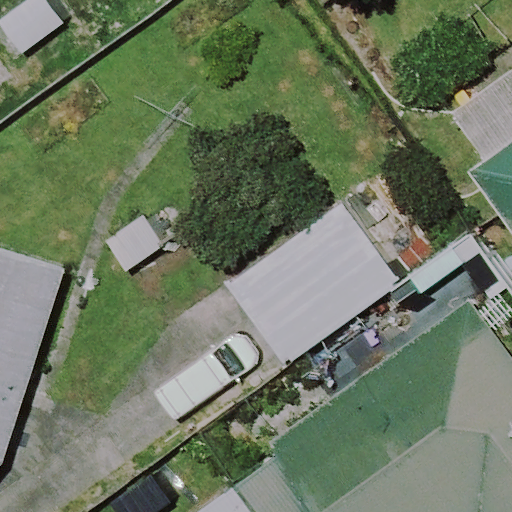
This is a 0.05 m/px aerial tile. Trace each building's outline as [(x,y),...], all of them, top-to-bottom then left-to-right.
[(511,68),(474,96),(507,142),(491,154),(511,183),(511,68)] [(417,272),(360,189),(245,268),(302,351),(417,272)] [(180,233),(160,204),(122,231),(142,259),(180,233)] [(0,477),(27,445),(88,252),(0,223),(0,477)] [(511,511),(511,318),(487,284),(288,428),(298,442),(253,474),(281,511),(483,511),(498,502),(505,511),(511,511)] [(281,511),(253,474),(203,508),(205,511),(281,511)]
